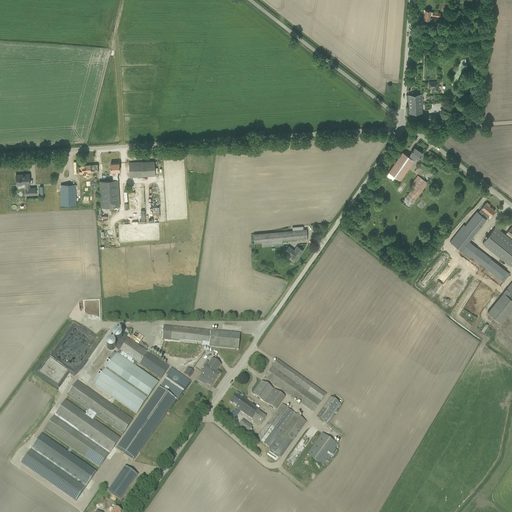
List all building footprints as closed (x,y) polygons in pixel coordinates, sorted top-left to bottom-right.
[(441,0),(440,11),(445,11),(446,12),(446,11),(449,12),(448,13),(446,13),(446,17),(445,23),(452,24),(452,18),(453,18),(454,12),(449,12),(450,0),(441,0)] [(440,17),(440,13),(432,12),(430,12),(430,11),(425,10),(424,19),(429,20),(430,15),(432,16),(440,17)] [(439,85),(439,81),(428,81),(428,89),(431,89),(431,92),(439,91),(438,85),(439,85)] [(421,94),(408,95),(409,113),(422,113),(421,94)] [(410,154),(409,156),(414,160),(416,158),(418,159),(422,153),(414,147),(410,153),(410,154)] [(386,176),(390,179),(397,183),(399,179),(400,180),(414,160),(409,156),(402,152),(388,172),(389,172),(386,176)] [(129,163),(129,168),(130,177),(155,175),(154,161),(129,163)] [(111,172),(112,172),(117,171),(119,171),(119,163),(110,163),(111,172)] [(94,164),(78,166),(79,173),(79,174),(79,175),(83,175),(83,173),(98,172),(98,164),(94,164)] [(415,165),(411,171),(416,174),(420,168),(415,165)] [(113,180),(99,181),(101,207),(120,206),(118,180),(117,171),(112,172),(113,180)] [(20,174),(15,175),(16,180),(16,185),(25,184),(25,188),(26,195),(36,194),(35,188),(29,188),(29,184),(30,184),(29,175),(20,175),(20,174)] [(412,187),(405,197),(413,204),(428,183),(423,179),(417,175),(410,186),(412,187)] [(81,210),(90,210),(89,180),(79,180),(80,226),(82,226),(82,217),(81,217),(81,210)] [(61,185),(61,206),(75,206),(75,185),(61,185)] [(486,202),(478,213),(487,219),(490,216),(495,211),(488,206),(489,205),(486,202)] [(169,217),(183,218),(183,207),(173,206),(173,208),(169,207),(169,217)] [(134,209),(135,215),(137,215),(137,223),(143,223),(142,209),(134,209)] [(463,225),(450,242),(470,258),(470,257),(485,268),(484,268),(503,283),(510,274),(469,241),(487,219),(478,213),(476,211),(465,226),(463,225)] [(511,239),(495,226),(481,243),(511,266),(511,264),(511,239)] [(253,234),(254,243),(307,238),(306,229),(253,234)] [(289,259),(290,260),(294,262),(295,260),(296,260),(303,250),(297,246),(294,251),(288,247),(286,251),(291,255),(290,256),(291,256),(289,259)] [(511,281),(504,292),(487,312),(501,323),(511,309),(511,281)] [(240,334),(163,326),(162,340),(161,340),(161,345),(163,345),(163,353),(199,357),(201,346),(204,347),(203,351),(209,352),(209,347),(238,350),(240,334)] [(90,362),(96,367),(117,338),(111,334),(90,362)] [(84,358),(90,362),(93,357),(96,353),(97,353),(99,350),(98,349),(104,340),(99,336),(84,358)] [(127,338),(119,350),(120,351),(137,363),(160,380),(169,368),(127,338)] [(113,353),(93,383),(95,384),(94,386),(136,415),(159,383),(135,366),(137,363),(120,351),(118,354),(117,354),(116,355),(113,353)] [(212,359),(200,377),(208,383),(207,384),(211,387),(220,374),(217,371),(221,365),(212,359)] [(264,378),(268,381),(313,412),(326,394),(277,360),(271,368),(264,378)] [(179,373),(187,378),(191,371),(184,366),(179,373)] [(156,428),(176,399),(177,401),(182,394),(186,389),(168,377),(160,388),(159,387),(139,416),(116,449),(133,460),(156,428)] [(77,381),(67,395),(88,410),(86,414),(93,420),(96,416),(123,434),(133,420),(77,381)] [(253,395),(257,398),(276,411),(285,397),(262,381),(253,395)] [(241,396),(236,393),(230,403),(237,408),(236,409),(260,425),(266,417),(258,411),(259,410),(246,401),(246,400),(246,399),(243,397),(243,396),(243,395),(242,395),(241,395),(241,396)] [(316,417),(326,424),(340,404),(330,397),(316,417)] [(86,414),(65,400),(54,416),(44,430),(67,445),(69,447),(99,468),(109,454),(120,438),(93,420),(86,414)] [(269,448),(294,413),(289,409),(282,404),(268,424),(267,424),(257,439),(264,444),(269,448)] [(270,451),(267,455),(276,461),(279,457),(280,458),(306,422),(294,413),(268,449),(270,451)] [(238,426),(242,429),(248,433),(252,427),(242,420),(238,426)] [(322,433),(307,454),(323,466),(329,457),(332,459),(333,459),(338,453),(336,452),(334,450),(338,445),(322,433)] [(21,464),(76,502),(96,472),(66,451),(69,447),(67,445),(64,450),(41,434),(21,464)] [(297,452),(291,448),(283,461),(288,465),(297,452)] [(108,492),(120,500),(138,475),(125,467),(108,492)]
